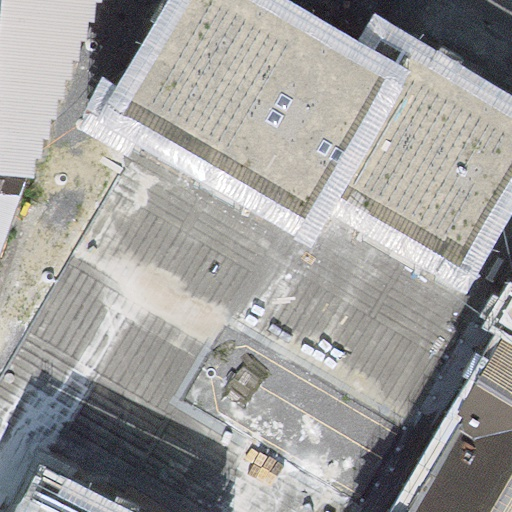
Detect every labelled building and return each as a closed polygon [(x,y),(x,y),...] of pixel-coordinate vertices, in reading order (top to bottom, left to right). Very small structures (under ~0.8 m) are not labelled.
[(2,0),(0,26),(0,151),(36,154),(98,0),(2,0)] [(0,0),(0,253),(36,154),(0,151),(0,26),(2,0),(0,0)] [(396,77),(260,0),(190,0),(123,117),(311,224),(329,193),(458,267),(511,172),(511,119),(406,60),(396,77)] [(511,511),(511,342),(504,338),(403,511),(511,511)] [(72,511),(40,497),(32,511),(72,511)]
